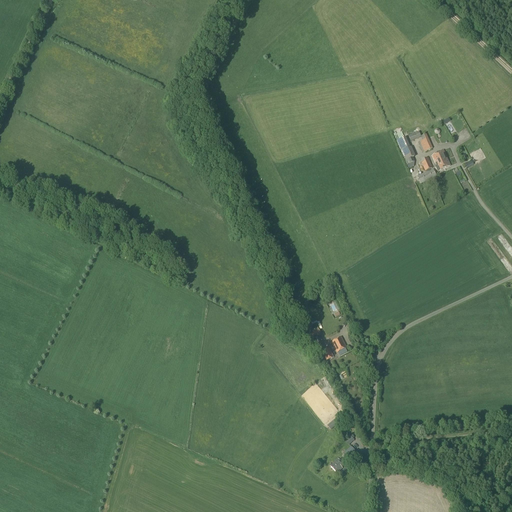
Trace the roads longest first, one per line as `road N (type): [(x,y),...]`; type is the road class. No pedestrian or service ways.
road 1 (unclassified): [(369,511),(376,372),(386,347),(410,325),(511,276)]
road 2 (track): [(511,435),(372,444)]
road 3 (track): [(0,110),(56,0)]
